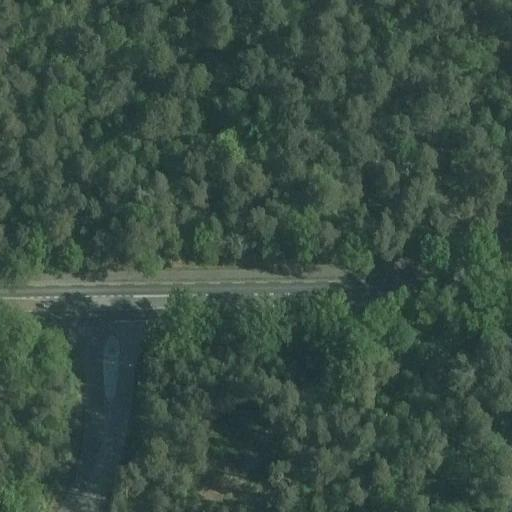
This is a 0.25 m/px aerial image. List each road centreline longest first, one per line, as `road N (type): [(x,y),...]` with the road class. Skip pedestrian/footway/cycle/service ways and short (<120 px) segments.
road 1 (track): [(511,153),(0,161)]
road 2 (secondary): [(511,291),(113,304)]
road 3 (unclassified): [(80,511),(109,400),(113,304)]
